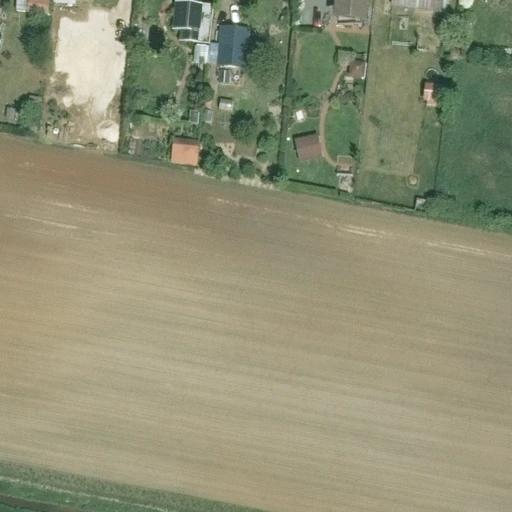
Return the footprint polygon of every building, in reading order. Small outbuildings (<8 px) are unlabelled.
[(47,13),(47,0),(14,0),(14,11),(47,13)] [(361,25),(363,0),(334,0),(332,21),(361,25)] [(392,5),(392,0),(377,0),(376,9),(391,11),(392,5)] [(392,0),(392,5),(446,11),(447,0),(392,0)] [(194,5),(175,3),(173,29),(192,31),(194,5)] [(75,5),(60,5),(60,18),(75,18),(75,5)] [(214,6),(194,5),(192,31),(191,43),(211,45),(214,6)] [(250,29),(221,26),(217,66),(246,69),(250,29)] [(101,53),(126,56),(128,35),(102,33),(101,53)] [(350,76),(366,77),(368,62),(352,61),(350,76)] [(421,105),(438,104),(437,84),(420,85),(421,105)] [(295,161),(318,158),(315,136),(292,139),(295,161)] [(169,141),(169,155),(191,155),(191,140),(169,141)]
